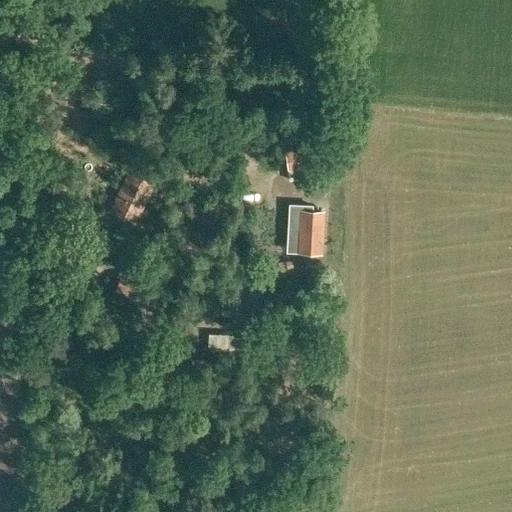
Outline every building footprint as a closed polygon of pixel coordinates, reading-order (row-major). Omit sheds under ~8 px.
[(307,148),(288,150),(289,164),(308,162),(307,148)] [(136,223),(154,182),(127,171),(109,210),(136,223)] [(322,254),(324,210),(299,209),(296,253),(322,254)] [(136,296),(141,281),(120,274),(115,288),(136,296)] [(244,286),(223,280),(220,292),(241,298),(244,286)] [(251,348),(252,337),(213,334),(212,347),(251,348)]
